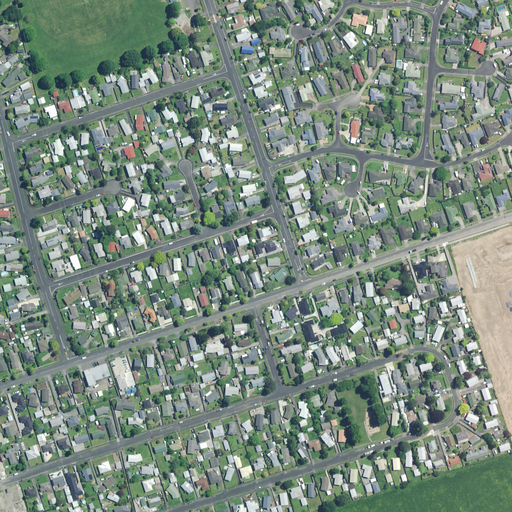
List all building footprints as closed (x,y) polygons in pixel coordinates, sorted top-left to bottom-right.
[(295,4),(292,0),(283,6),(291,20),(296,17),(291,8),(292,7),(292,6),(295,4)] [(330,2),(329,0),(319,0),(320,1),(318,2),(320,6),(319,6),(322,11),(329,7),(332,9),(334,4),(330,2)] [(277,7),(276,1),(265,4),(266,7),(259,9),(263,21),(269,19),(268,14),(276,12),(275,7),(277,7)] [(240,9),(238,2),(225,5),(228,14),(234,12),(234,11),(240,9)] [(463,6),(458,3),(454,9),(472,19),(477,11),(471,8),(471,9),(464,5),(463,6)] [(323,19),(314,4),(305,9),(308,15),(311,14),(314,18),(315,18),(317,22),(323,19)] [(510,29),(504,10),(498,12),(499,16),(498,16),(499,22),(501,22),(503,31),(510,29)] [(245,26),(241,14),(233,17),(236,24),(232,25),(233,29),(245,26)] [(361,16),(354,14),(351,25),(357,27),(358,24),(365,26),(367,17),(363,16),(362,17),(360,17),(361,16)] [(381,18),(381,20),(378,19),(377,34),(383,34),(384,25),(386,26),(387,19),(381,18)] [(403,22),(403,18),(397,19),(397,23),(392,23),(393,43),(399,43),(399,29),(406,29),(406,22),(403,22)] [(421,19),(414,18),(412,36),(413,37),(413,41),(420,42),(421,29),(420,29),(420,25),(423,25),(423,20),(420,20),(421,19)] [(453,23),(448,22),(447,28),(458,30),(459,24),(463,24),(464,19),(453,18),(453,21),(452,22),(453,22),(453,23)] [(490,19),(484,19),(484,22),(479,21),(477,33),(483,33),(484,28),(489,29),(490,19)] [(282,30),(281,27),(276,28),(277,32),(270,33),(271,40),(278,39),(278,41),(284,40),(283,35),(284,35),(283,30),(282,30)] [(9,36),(1,30),(0,31),(0,39),(4,42),(2,44),(6,48),(14,39),(9,35),(9,36)] [(246,40),(251,35),(247,30),(243,33),(235,36),(238,42),(246,40)] [(355,37),(351,31),(342,37),(351,49),(356,44),(352,39),(355,37)] [(450,39),(445,39),(444,45),(450,45),(450,44),(462,45),(463,35),(458,35),(457,37),(456,37),(456,38),(450,38),(450,39)] [(479,40),(475,38),(470,48),(477,51),(478,51),(479,51),(478,53),(483,55),(486,51),(483,49),(486,43),(481,41),(481,43),(478,42),(479,40)] [(511,38),(496,41),(497,47),(504,46),(504,47),(511,45),(511,38)] [(329,43),(333,52),(331,53),(333,57),(341,54),(342,55),(348,52),(345,46),(340,49),(337,42),(336,43),(335,40),(329,43)] [(320,46),(319,42),(312,44),(317,59),(318,58),(320,63),(325,61),(321,48),(322,47),(322,45),(320,46)] [(254,48),(242,46),(241,53),(246,54),(246,53),(253,54),(254,48)] [(413,46),(405,46),(405,58),(415,58),(414,59),(421,60),(421,54),(416,54),(416,47),(412,47),(413,46)] [(305,48),(305,47),(303,47),(303,48),(300,48),(300,49),(299,49),(299,55),(301,55),(301,62),(302,62),(303,67),(301,67),(302,71),(309,71),(309,61),(308,61),(308,53),(310,53),(310,49),(306,49),(306,48),(305,48)] [(277,48),(269,48),(269,54),(273,54),(273,57),(290,58),(291,50),(277,49),(277,48)] [(454,49),(447,48),(446,54),(445,54),(444,60),(446,60),(445,62),(458,63),(458,57),(453,56),(454,49)] [(502,61),(505,66),(511,62),(511,49),(510,50),(511,53),(511,55),(506,58),(506,59),(502,61)] [(205,55),(204,51),(200,52),(204,67),(209,65),(207,61),(213,59),(211,53),(205,55)] [(393,63),(393,52),(383,51),(383,58),(386,58),(386,63),(393,63)] [(195,56),(192,52),(186,56),(189,60),(192,68),(197,66),(198,69),(202,67),(200,61),(197,61),(195,56)] [(19,60),(15,55),(8,61),(3,65),(3,64),(0,65),(0,74),(12,66),(19,60)] [(186,71),(178,57),(176,58),(175,57),(173,58),(175,63),(173,64),(175,69),(176,68),(180,75),(186,71)] [(257,69),(254,58),(248,60),(249,63),(245,65),(247,72),(257,69)] [(168,67),(168,64),(162,64),(163,76),(162,76),(162,82),(168,82),(168,78),(170,77),(169,67),(168,67)] [(364,81),(358,64),(351,66),(355,79),(356,78),(358,83),(364,81)] [(414,64),(407,64),(407,66),(403,66),(403,70),(405,71),(405,77),(419,78),(419,71),(413,71),(414,64)] [(292,71),(290,65),(283,67),(284,70),(280,72),(283,79),(291,77),(297,75),(296,70),(292,71)] [(20,72),(16,68),(1,82),(6,87),(12,82),(15,76),(20,72)] [(341,72),(340,69),(333,72),(334,74),(332,75),(334,80),(337,79),(339,85),(341,84),(342,89),(348,87),(342,71),(341,72)] [(141,82),(139,82),(140,88),(145,86),(143,80),(149,78),(152,84),(158,81),(152,70),(148,72),(141,75),(142,77),(141,78),(140,79),(141,82)] [(253,85),(266,78),(263,74),(262,72),(254,77),(252,74),(248,76),(253,85)] [(27,77),(24,73),(18,76),(21,81),(27,77)] [(113,76),(112,73),(104,76),(107,83),(101,85),(105,97),(111,95),(109,89),(114,88),(112,82),(116,81),(115,75),(113,76)] [(385,73),(380,73),(380,75),(378,75),(378,80),(379,80),(379,85),(384,85),(384,84),(389,84),(390,75),(385,75),(385,73)] [(124,79),(122,76),(117,80),(118,82),(117,83),(120,87),(122,94),(129,92),(126,83),(125,82),(123,80),(124,79)] [(326,84),(322,76),(313,80),(321,96),(327,94),(323,86),(326,84)] [(406,82),(405,86),(407,86),(407,89),(405,88),(403,88),(403,93),(412,94),(411,95),(418,95),(418,88),(415,88),(416,82),(407,81),(407,82),(406,82)] [(31,87),(28,82),(20,86),(22,91),(31,87)] [(478,87),(472,86),(471,89),(471,93),(474,93),(473,94),(474,95),(474,97),(482,98),(483,88),(484,88),(484,82),(478,82),(478,87)] [(313,92),(310,83),(305,85),(306,88),(299,91),(302,102),(308,100),(306,94),(313,92)] [(449,83),(442,83),(441,93),(459,94),(460,86),(453,85),(449,84),(449,83)] [(497,88),(496,88),(492,99),(498,101),(505,85),(499,83),(497,88)] [(264,92),(262,86),(253,89),(256,97),(257,96),(258,99),(267,96),(266,91),(264,92)] [(217,89),(216,87),(209,89),(212,99),(224,94),(222,87),(217,89)] [(295,103),(290,87),(281,90),(288,111),(295,109),(293,103),(295,103)] [(100,101),(99,101),(102,100),(100,93),(97,94),(95,89),(88,91),(89,94),(87,95),(86,91),(83,92),(86,101),(92,99),(93,103),(100,101)] [(377,89),(370,89),(370,96),(371,96),(370,101),(377,102),(377,100),(385,100),(385,96),(383,96),(383,94),(377,93),(377,89)] [(32,97),(30,92),(24,94),(23,93),(19,95),(19,93),(16,94),(16,95),(10,97),(12,104),(32,97)] [(203,105),(208,103),(205,93),(200,95),(203,105)] [(82,102),(80,97),(70,100),(73,109),(75,108),(75,109),(85,106),(84,101),(82,102)] [(279,104),(274,106),(274,107),(271,108),(270,105),(274,103),(272,97),(258,102),(259,108),(262,107),(263,111),(270,109),(271,111),(281,108),(279,104)] [(416,99),(405,98),(404,112),(409,113),(410,108),(415,108),(416,99)] [(444,104),(439,104),(439,110),(445,110),(445,109),(457,109),(457,99),(452,99),(452,101),(451,101),(451,103),(444,102),(444,104)] [(187,112),(183,100),(175,102),(177,108),(178,108),(180,114),(187,112)] [(72,111),(68,101),(64,102),(63,101),(57,103),(59,110),(63,109),(65,113),(72,111)] [(474,106),(477,113),(471,115),(473,121),(494,114),(492,108),(485,110),(484,108),(482,104),(474,106)] [(15,115),(28,113),(27,112),(30,112),(29,105),(22,106),(22,107),(14,108),(15,115)] [(58,118),(54,105),(43,109),(43,107),(40,108),(42,111),(45,110),(46,113),(48,112),(50,118),(53,117),(53,119),(58,118)] [(170,113),(166,106),(160,109),(166,121),(172,118),(175,123),(179,121),(173,111),(170,113)] [(376,121),(377,118),(383,120),(384,115),(382,115),(382,112),(380,112),(381,108),(374,107),(373,112),(369,111),(368,117),(372,118),(371,120),(376,121)] [(506,113),(501,115),(505,126),(510,124),(509,119),(511,119),(511,118),(511,117),(511,112),(511,108),(505,110),(506,113)] [(159,119),(155,109),(146,112),(148,117),(150,116),(152,121),(159,119)] [(305,117),(303,111),(297,113),(298,116),(294,118),(297,125),(306,122),(306,123),(312,121),(310,116),(305,117)] [(270,115),(270,116),(263,120),(266,126),(278,120),(276,115),(275,113),(270,115)] [(235,125),(232,114),(228,115),(229,117),(220,119),(222,126),(226,125),(227,127),(235,125)] [(39,123),(39,116),(28,116),(22,119),(21,118),(20,115),(13,119),(18,129),(30,123),(39,123)] [(144,115),(139,115),(139,117),(136,116),(135,126),(136,131),(143,129),(144,115)] [(199,120),(197,115),(184,119),(186,124),(194,122),(199,120)] [(442,118),(442,123),(443,123),(443,128),(449,128),(449,126),(451,126),(455,126),(455,124),(457,124),(457,122),(455,122),(455,119),(449,119),(449,117),(447,115),(444,115),(442,117),(442,118)] [(290,125),(287,116),(280,118),(282,127),(290,125)] [(409,116),(404,116),(403,130),(409,131),(409,132),(415,132),(416,126),(411,125),(411,119),(409,119),(409,116)] [(126,125),(124,119),(119,122),(126,136),(132,133),(128,124),(126,125)] [(356,121),(351,121),(350,133),(351,133),(350,143),(355,144),(355,142),(359,143),(359,140),(357,140),(357,137),(358,137),(359,121),(356,121)] [(487,122),(483,124),(488,138),(494,135),(493,131),(497,129),(496,127),(500,125),(498,121),(494,122),(494,123),(493,124),(493,122),(489,124),(489,122),(487,123),(487,122)] [(324,127),(323,122),(315,124),(318,140),(324,138),(323,136),(328,135),(327,129),(325,129),(325,127),(324,127)] [(114,126),(113,125),(111,126),(111,127),(109,128),(110,129),(107,130),(109,136),(113,135),(113,136),(117,135),(117,134),(119,133),(117,125),(114,126)] [(208,132),(207,127),(200,129),(202,134),(201,141),(207,142),(208,136),(209,136),(210,132),(208,132)] [(238,137),(235,127),(231,128),(231,130),(226,132),(228,139),(233,137),(234,138),(238,137)] [(269,135),(268,135),(270,141),(286,136),(284,129),(281,129),(282,131),(277,133),(276,128),(270,130),(270,131),(268,132),(269,135)] [(475,130),(468,133),(473,145),(478,143),(476,138),(484,135),(481,128),(475,131),(475,130)] [(97,132),(96,129),(90,131),(94,140),(93,140),(93,142),(98,140),(100,145),(103,144),(104,145),(107,144),(107,146),(109,146),(109,143),(113,142),(111,137),(107,138),(106,137),(102,139),(101,136),(103,136),(101,130),(97,132)] [(313,137),(311,129),(305,131),(305,134),(302,135),(303,140),(306,139),(306,140),(308,140),(309,145),(315,143),(314,137),(313,137)] [(375,130),(370,129),(370,132),(362,131),(361,142),(366,143),(367,138),(374,140),(375,134),(374,133),(375,130)] [(470,146),(465,131),(454,136),(456,140),(459,139),(460,140),(462,144),(463,144),(465,148),(470,146)] [(382,145),(382,146),(387,147),(388,145),(393,146),(394,140),(391,139),(392,134),(385,133),(384,139),(382,139),(380,140),(380,143),(381,145),(382,145)] [(447,134),(441,137),(444,145),(441,146),(443,150),(446,149),(446,151),(448,150),(449,154),(455,152),(453,146),(452,147),(451,144),(447,134)] [(77,148),(73,136),(68,138),(69,139),(65,141),(67,145),(68,144),(70,150),(77,148)] [(194,142),(192,136),(180,139),(183,147),(188,145),(188,144),(194,142)] [(62,145),(60,138),(55,140),(56,141),(53,142),(54,143),(52,143),(53,148),(55,147),(55,153),(59,153),(59,155),(63,155),(63,149),(62,148),(62,145)] [(226,143),(228,142),(226,138),(222,140),(223,144),(219,145),(220,149),(228,147),(226,143)] [(398,142),(396,142),(395,148),(401,149),(401,148),(408,149),(411,147),(412,144),(413,144),(413,140),(413,139),(407,138),(407,141),(399,140),(398,142)] [(287,143),(285,139),(271,144),(273,148),(277,147),(279,152),(285,150),(283,145),(287,143)] [(175,147),(172,140),(161,144),(163,151),(175,147)] [(150,147),(144,152),(148,156),(154,152),(158,150),(157,145),(150,147)] [(136,157),(132,146),(123,149),(126,156),(127,155),(128,159),(136,157)] [(39,155),(37,148),(24,152),(27,163),(33,161),(32,157),(39,155)] [(211,167),(222,163),(221,161),(217,162),(215,157),(214,158),(212,153),(207,154),(205,148),(199,150),(203,162),(211,159),(212,164),(210,164),(211,167)] [(88,154),(86,149),(76,153),(77,158),(88,154)] [(246,164),(245,157),(240,157),(240,158),(232,159),(233,166),(246,164)] [(496,164),(494,165),(497,175),(505,172),(510,170),(508,165),(503,166),(502,164),(501,164),(500,160),(497,161),(496,163),(496,164)] [(116,163),(102,161),(102,165),(104,166),(103,171),(109,172),(110,167),(115,168),(116,163)] [(135,175),(132,166),(135,165),(134,162),(131,163),(125,165),(129,177),(135,175)] [(42,169),(44,169),(43,164),(41,165),(40,163),(32,166),(32,167),(29,168),(31,174),(43,171),(42,169)] [(148,171),(155,168),(154,163),(151,164),(147,166),(146,164),(140,166),(143,174),(148,172),(148,171)] [(169,169),(164,163),(159,168),(162,173),(161,174),(160,173),(157,176),(160,179),(163,177),(164,178),(166,177),(173,172),(169,168),(169,169)] [(319,169),(318,163),(312,165),(313,169),(308,170),(311,181),(314,180),(315,183),(320,182),(317,174),(320,173),(318,169),(319,169)] [(335,172),(333,163),(328,164),(329,167),(323,169),(327,181),(334,179),(333,173),(335,172)] [(349,167),(349,164),(339,163),(338,175),(339,175),(339,177),(344,177),(344,173),(351,173),(351,167),(349,167)] [(492,177),(488,164),(482,166),(484,170),(478,172),(481,181),(492,177)] [(234,177),(231,166),(226,168),(228,178),(234,177)] [(220,169),(215,171),(211,172),(209,167),(200,169),(203,177),(204,177),(205,179),(221,174),(220,169)] [(101,178),(98,168),(89,171),(91,176),(94,176),(95,180),(101,178)] [(53,175),(51,169),(40,173),(41,176),(30,180),(33,187),(40,185),(41,185),(48,179),(47,176),(53,175)] [(251,172),(239,170),(238,178),(250,179),(251,172)] [(295,183),(306,176),(302,170),(292,176),(284,177),(284,184),(293,183),(293,184),(295,183)] [(381,173),(380,170),(369,172),(370,182),(376,181),(376,182),(383,182),(383,180),(389,179),(389,173),(384,174),(384,173),(381,173)] [(87,181),(81,172),(75,175),(82,185),(87,181)] [(397,178),(396,185),(401,186),(401,185),(403,185),(404,182),(404,180),(407,180),(407,174),(403,173),(403,172),(398,172),(397,172),(395,173),(394,176),(396,178),(397,178)] [(461,179),(462,184),(464,190),(472,188),(470,183),(473,182),(470,172),(466,174),(466,176),(465,176),(466,177),(461,179)] [(74,186),(67,175),(61,179),(68,190),(74,186)] [(410,187),(408,190),(415,194),(424,178),(418,175),(416,179),(414,179),(413,181),(412,181),(409,186),(410,187)] [(137,177),(130,180),(131,183),(128,184),(129,189),(132,188),(134,193),(141,191),(137,177)] [(207,193),(209,191),(211,194),(218,189),(216,187),(217,186),(213,179),(209,182),(210,184),(204,188),(207,193)] [(450,182),(447,183),(448,188),(451,187),(454,195),(461,193),(459,183),(458,183),(457,179),(452,180),(450,181),(450,182)] [(173,182),(173,181),(163,182),(164,189),(173,188),(173,191),(181,189),(180,186),(180,184),(180,181),(173,182)] [(436,184),(430,183),(429,196),(437,197),(437,191),(440,191),(441,181),(436,181),(436,184)] [(242,186),(243,193),(239,194),(240,197),(244,197),(252,195),(252,192),(256,191),(255,184),(242,186)] [(304,189),(302,184),(287,189),(290,200),(295,198),(294,197),(300,195),(298,191),(304,189)] [(50,192),(48,185),(44,187),(44,189),(37,192),(40,199),(51,195),(52,197),(59,194),(57,189),(50,192)] [(338,199),(334,187),(326,190),(328,195),(322,196),(323,199),(321,200),(322,204),(338,199)] [(384,196),(382,188),(372,192),(372,194),(368,195),(370,201),(384,196)] [(503,195),(495,197),(499,207),(504,205),(503,202),(506,201),(510,199),(508,192),(507,192),(506,189),(503,191),(503,193),(503,195)] [(184,196),(182,190),(173,193),(174,195),(169,197),(171,203),(174,202),(175,205),(181,203),(180,201),(185,200),(184,196)] [(151,196),(142,193),(140,202),(142,202),(141,205),(148,207),(151,196)] [(496,209),(491,193),(486,194),(487,196),(484,196),(485,198),(481,199),(483,205),(486,204),(487,205),(488,206),(489,206),(490,211),(496,209)] [(246,197),(247,199),(245,200),(247,207),(260,203),(258,196),(251,198),(250,196),(246,197)] [(124,203),(125,203),(122,209),(128,212),(135,201),(127,197),(126,200),(124,203)] [(404,204),(398,206),(401,212),(410,209),(410,210),(416,208),(415,203),(409,204),(407,197),(402,199),(404,204)] [(235,209),(232,198),(228,200),(229,202),(223,203),(226,215),(231,214),(230,210),(235,209)] [(302,212),(298,201),(291,204),(295,215),(302,212)] [(119,210),(116,202),(108,205),(108,206),(106,206),(108,214),(119,210)] [(469,202),(462,205),(467,219),(473,217),(471,212),(472,212),(471,209),(475,208),(473,202),(469,203),(469,202)] [(221,217),(217,204),(211,207),(214,219),(221,217)] [(104,210),(102,205),(92,208),(93,213),(96,212),(97,217),(103,216),(102,211),(104,210)] [(339,210),(337,205),(328,208),(330,213),(333,212),(335,218),(346,214),(344,208),(339,210)] [(387,216),(384,207),(378,209),(380,213),(370,216),(372,222),(387,216)] [(456,215),(456,214),(458,213),(456,208),(449,210),(449,207),(445,209),(450,224),(455,222),(454,218),(455,217),(455,215),(456,215)] [(188,210),(188,208),(183,208),(176,208),(176,214),(173,214),(173,218),(175,218),(175,217),(179,217),(180,214),(189,214),(189,210),(188,210)] [(8,209),(3,209),(3,211),(0,210),(0,217),(9,218),(9,211),(8,211),(8,209)] [(362,217),(360,212),(356,214),(357,216),(353,217),(356,225),(369,221),(367,215),(362,217)] [(446,226),(442,212),(429,216),(431,223),(437,221),(440,228),(446,226)] [(80,224),(76,213),(72,214),(72,215),(68,217),(69,221),(71,221),(73,227),(80,224)] [(301,219),(301,217),(296,218),(300,229),(304,227),(304,226),(309,224),(307,217),(301,219)] [(172,233),(167,219),(164,220),(164,222),(160,223),(162,228),(163,228),(165,235),(172,233)] [(346,225),(344,219),(338,221),(339,225),(335,226),(336,229),(334,229),(335,234),(346,230),(346,232),(353,230),(352,224),(346,225)] [(424,226),(422,219),(415,222),(419,234),(429,231),(427,225),(424,226)] [(56,228),(54,220),(46,223),(47,224),(41,226),(44,232),(56,228)] [(194,227),(192,220),(179,224),(182,231),(194,227)] [(9,225),(0,224),(0,225),(0,230),(1,231),(3,235),(9,234),(8,232),(14,231),(12,224),(9,225)] [(158,238),(156,231),(151,225),(145,230),(150,235),(151,240),(158,238)] [(406,232),(403,225),(397,227),(402,241),(412,237),(410,230),(406,232)] [(267,240),(265,236),(271,234),(269,227),(260,230),(260,228),(257,229),(259,238),(256,239),(258,243),(267,240)] [(395,234),(393,228),(385,230),(384,227),(379,229),(385,246),(391,245),(388,236),(395,234)] [(317,237),(314,229),(309,231),(309,232),(302,236),(305,242),(310,239),(311,242),(320,238),(319,236),(317,237)] [(144,241),(137,231),(132,235),(138,245),(144,241)] [(46,241),(48,247),(55,245),(59,242),(60,243),(64,240),(59,234),(55,238),(46,241)] [(132,247),(127,235),(121,237),(122,238),(119,240),(121,245),(123,244),(125,249),(132,247)] [(249,243),(246,235),(240,237),(240,238),(236,239),(239,247),(249,243)] [(376,242),(374,236),(370,237),(371,238),(368,239),(369,244),(367,245),(369,251),(381,248),(379,241),(376,242)] [(235,252),(231,240),(225,242),(229,253),(235,252)] [(274,246),(272,240),(264,243),(268,253),(277,250),(275,245),(274,246)] [(359,248),(357,241),(351,243),(355,256),(364,253),(362,247),(359,248)] [(261,249),(264,248),(262,242),(254,245),(257,255),(262,253),(261,249)] [(105,256),(101,243),(93,245),(95,253),(97,253),(98,258),(105,256)] [(348,252),(345,245),(334,249),(338,263),(344,261),(342,254),(348,252)] [(219,249),(218,246),(211,249),(214,259),(220,257),(217,249),(219,249)] [(320,252),(318,246),(306,249),(308,256),(320,252)] [(61,256),(58,247),(53,249),(54,251),(48,253),(50,260),(61,256)] [(91,258),(87,251),(83,248),(79,253),(82,255),(85,261),(91,258)] [(210,260),(206,248),(198,251),(200,257),(202,256),(203,262),(210,260)] [(20,258),(18,251),(10,253),(5,255),(6,261),(20,258)] [(194,267),(195,259),(193,253),(186,255),(188,259),(188,267),(194,267)] [(250,260),(248,254),(237,258),(237,257),(232,259),(234,264),(239,262),(239,264),(250,260)] [(81,268),(76,255),(69,257),(73,267),(74,267),(75,270),(81,268)] [(321,257),(310,264),(314,269),(325,262),(321,257)] [(280,266),(279,258),(275,258),(275,259),(267,259),(268,266),(280,266)] [(66,269),(63,259),(51,263),(53,269),(55,268),(57,272),(66,269)] [(425,266),(425,262),(421,262),(421,264),(415,265),(415,272),(418,271),(419,279),(423,279),(423,277),(426,276),(425,269),(426,269),(426,266),(425,266)] [(447,277),(445,262),(433,263),(433,266),(430,266),(431,273),(437,273),(437,275),(439,275),(439,278),(447,277)] [(167,264),(159,263),(159,268),(156,268),(156,271),(159,271),(159,276),(166,276),(167,264)] [(268,271),(266,263),(259,265),(262,273),(268,271)] [(11,265),(6,265),(6,271),(15,272),(15,273),(17,273),(17,272),(21,272),(22,265),(11,265)] [(152,269),(151,266),(145,268),(148,276),(149,275),(151,281),(157,278),(154,269),(152,269)] [(278,282),(286,275),(283,272),(284,271),(281,268),(274,275),(273,274),(269,278),(272,281),(275,279),(278,282)] [(142,281),(139,270),(130,273),(132,281),(135,280),(136,283),(142,281)] [(260,282),(257,271),(250,274),(253,285),(254,284),(256,289),(263,287),(261,281),(260,282)] [(250,291),(242,272),(235,274),(238,282),(239,282),(241,288),(243,287),(245,293),(250,291)] [(179,280),(177,273),(166,277),(168,283),(179,280)] [(27,285),(25,274),(20,275),(20,278),(14,279),(15,286),(21,285),(22,286),(27,285)] [(129,283),(127,274),(119,276),(120,278),(117,279),(121,293),(126,292),(123,284),(129,283)] [(227,291),(233,289),(229,276),(225,277),(226,279),(223,280),(227,291)] [(116,284),(114,278),(107,280),(109,285),(109,296),(115,296),(116,284)] [(402,281),(385,280),(385,288),(401,289),(402,281)] [(448,285),(447,280),(441,281),(444,288),(440,289),(442,295),(458,290),(456,284),(452,285),(451,284),(448,285)] [(11,291),(10,284),(3,286),(5,292),(11,291)] [(85,284),(80,285),(83,296),(88,294),(85,284)] [(100,291),(98,284),(87,287),(90,294),(100,291)] [(432,291),(430,285),(425,286),(427,293),(420,295),(422,301),(437,297),(435,290),(432,291)] [(214,290),(214,288),(210,289),(213,298),(211,299),(213,304),(218,302),(217,299),(221,297),(218,289),(214,290)] [(30,294),(26,289),(16,295),(20,301),(30,294)] [(67,305),(82,296),(79,290),(73,294),(72,293),(68,295),(62,298),(67,305)] [(348,303),(347,290),(339,290),(340,297),(341,297),(341,303),(348,303)] [(209,305),(205,294),(198,296),(201,307),(209,305)] [(180,306),(177,295),(170,297),(174,308),(180,306)] [(463,303),(460,296),(449,300),(452,307),(463,303)] [(190,300),(189,298),(182,300),(186,311),(192,310),(191,306),(193,305),(191,300),(190,300)] [(100,306),(97,299),(91,301),(94,308),(100,306)] [(311,305),(310,300),(300,304),(303,314),(312,311),(310,305),(311,305)] [(339,305),(335,306),(333,301),(327,304),(328,306),(320,308),(323,316),(326,315),(327,317),(332,316),(331,311),(333,310),(334,311),(337,310),(339,316),(342,315),(339,305)] [(448,312),(445,302),(438,304),(439,308),(440,307),(442,313),(448,312)] [(409,310),(407,304),(398,306),(400,313),(403,312),(403,313),(406,312),(406,311),(409,310)] [(79,317),(76,306),(69,308),(71,315),(69,316),(70,320),(79,317)] [(167,313),(164,306),(158,308),(159,311),(157,311),(158,315),(160,315),(161,317),(164,316),(166,320),(171,318),(169,313),(167,313)] [(298,311),(294,306),(291,309),(290,309),(284,314),(291,321),(297,315),(295,313),(298,311)] [(154,312),(146,308),(144,313),(147,315),(147,314),(149,315),(151,318),(149,321),(153,323),(156,318),(154,312)] [(395,314),(393,308),(384,310),(386,317),(395,314)] [(436,309),(429,308),(428,319),(434,320),(436,309)] [(379,320),(371,310),(366,314),(373,324),(379,320)] [(466,319),(463,310),(457,312),(460,321),(466,319)] [(281,321),(278,311),(272,313),(273,318),(271,319),(272,324),(281,321)] [(107,320),(105,312),(95,316),(97,322),(100,321),(100,323),(107,320)] [(124,329),(123,326),(129,325),(126,315),(115,319),(119,331),(124,329)] [(423,321),(422,315),(413,318),(415,324),(423,321)] [(140,321),(139,318),(132,320),(136,330),(144,327),(142,320),(140,321)] [(42,327),(41,320),(24,324),(24,325),(20,326),(21,332),(42,327)] [(397,328),(394,320),(388,322),(390,330),(397,328)] [(348,331),(345,322),(341,323),(340,321),(338,321),(339,326),(330,329),(333,336),(348,331)] [(363,326),(358,321),(349,329),(354,334),(363,326)] [(248,334),(246,323),(233,326),(235,333),(234,333),(235,336),(248,334)] [(390,335),(387,323),(381,325),(385,337),(390,335)] [(114,336),(110,325),(104,327),(106,334),(108,334),(109,338),(114,336)] [(444,328),(437,326),(432,340),(439,343),(444,328)] [(463,334),(461,327),(453,329),(456,337),(452,338),(454,343),(457,342),(457,340),(463,338),(462,335),(463,334)] [(49,328),(41,331),(41,333),(40,333),(41,336),(50,333),(49,328)] [(284,334),(276,336),(278,342),(286,340),(291,336),(290,335),(292,333),(290,329),(284,334)] [(9,333),(0,331),(0,338),(9,340),(9,337),(8,336),(9,333)] [(88,340),(84,334),(74,340),(76,343),(78,342),(81,346),(86,342),(86,341),(88,340)] [(406,343),(404,337),(393,340),(395,346),(406,343)] [(41,341),(40,338),(36,339),(40,353),(47,351),(47,349),(49,349),(46,340),(41,341)] [(198,350),(195,338),(188,339),(191,352),(198,350)] [(239,339),(237,346),(244,347),(252,344),(250,338),(245,340),(239,339)] [(33,350),(30,339),(25,341),(25,342),(23,343),(25,348),(28,347),(30,351),(33,350)] [(388,347),(386,339),(375,342),(377,351),(388,347)] [(205,353),(213,353),(217,352),(218,356),(229,353),(227,347),(223,349),(222,343),(220,344),(219,340),(214,342),(215,344),(213,344),(205,344),(205,353)] [(187,355),(183,342),(177,344),(181,357),(187,355)] [(477,349),(475,342),(465,345),(467,351),(477,349)] [(302,351),(299,344),(280,350),(282,355),(291,353),(291,354),(302,351)] [(460,355),(457,344),(450,346),(453,357),(460,355)] [(366,353),(365,345),(355,346),(356,355),(366,353)] [(349,353),(347,346),(340,348),(344,361),(351,359),(350,358),(355,357),(354,352),(349,353)] [(339,361),(331,347),(325,350),(330,360),(329,360),(332,365),(339,361)] [(173,359),(170,348),(165,349),(166,354),(163,355),(164,361),(173,359)] [(318,361),(318,365),(328,365),(328,358),(325,358),(320,348),(313,351),(318,361)] [(243,364),(251,361),(256,357),(255,356),(259,353),(255,349),(251,352),(249,349),(245,352),(248,355),(248,356),(241,358),(243,364)] [(29,356),(28,351),(21,353),(24,363),(27,362),(28,363),(34,361),(32,355),(29,356)] [(14,355),(13,352),(8,353),(11,363),(10,363),(12,368),(19,366),(17,362),(18,362),(16,355),(14,355)] [(203,359),(202,353),(192,355),(194,362),(203,359)] [(154,368),(154,355),(145,355),(145,359),(147,359),(147,367),(154,368)] [(481,364),(478,356),(472,358),(475,366),(481,364)] [(466,371),(462,360),(456,362),(460,373),(466,371)] [(314,368),(310,362),(300,368),(303,374),(314,368)] [(432,369),(430,362),(419,365),(421,372),(432,369)] [(228,363),(221,363),(221,368),(218,367),(218,372),(220,372),(220,375),(230,375),(230,368),(227,368),(228,363)] [(414,374),(411,363),(405,365),(408,376),(414,374)] [(105,364),(84,371),(90,388),(98,386),(97,381),(110,376),(105,364)] [(297,376),(293,364),(287,366),(291,378),(297,376)] [(259,374),(258,367),(245,368),(246,375),(259,374)] [(401,383),(399,369),(392,370),(394,384),(401,383)] [(131,372),(116,377),(120,390),(136,385),(131,372)] [(203,383),(214,380),(213,377),(215,377),(214,373),(201,376),(203,383)] [(186,381),(183,374),(177,376),(176,375),(171,376),(174,385),(186,381)] [(392,393),(386,374),(378,376),(383,391),(379,392),(381,398),(385,397),(385,395),(392,393)] [(479,382),(476,376),(466,382),(469,388),(479,382)] [(266,385),(263,377),(251,381),(253,388),(258,386),(258,387),(266,385)] [(420,386),(419,379),(408,383),(410,389),(420,386)] [(82,392),(80,381),(73,381),(75,393),(82,392)] [(436,384),(435,381),(431,382),(432,391),(442,389),(442,385),(439,386),(439,383),(436,384)] [(199,391),(197,383),(190,385),(192,393),(199,391)] [(69,391),(67,384),(57,387),(59,395),(65,394),(64,392),(69,391)] [(162,391),(160,384),(148,387),(150,394),(162,391)] [(238,388),(225,387),(225,396),(231,396),(231,394),(238,395),(238,388)] [(490,399),(487,388),(481,390),(484,401),(490,399)] [(400,396),(398,389),(393,391),(394,393),(392,393),(392,396),(395,395),(396,398),(400,396)] [(220,397),(214,390),(211,392),(210,391),(205,395),(206,397),(205,398),(209,404),(215,400),(216,401),(220,397)] [(327,398),(325,404),(332,407),(335,399),(333,391),(326,393),(327,398)] [(481,400),(478,392),(466,396),(470,406),(476,404),(475,400),(477,399),(478,401),(481,400)] [(192,398),(191,393),(187,394),(190,407),(193,406),(194,409),(201,407),(199,397),(192,398)] [(36,402),(37,395),(27,394),(27,398),(29,399),(28,405),(38,407),(39,403),(36,402)] [(320,400),(318,395),(308,398),(310,403),(312,402),(314,408),(321,406),(319,400),(320,400)] [(426,402),(424,395),(413,398),(415,405),(418,405),(419,407),(423,406),(422,403),(426,402)] [(443,405),(440,398),(436,399),(441,411),(445,409),(444,405),(443,405)] [(126,401),(122,400),(122,402),(117,401),(115,410),(122,411),(123,409),(134,410),(135,404),(126,402),(126,401)] [(301,410),(299,416),(306,419),(309,413),(307,401),(298,403),(299,409),(301,409),(301,410)] [(22,406),(20,407),(19,402),(13,404),(18,422),(26,420),(24,415),(23,415),(21,411),(23,411),(22,406)] [(172,416),(171,403),(161,404),(162,417),(172,416)] [(187,409),(185,403),(175,405),(176,412),(180,411),(181,413),(185,412),(184,409),(187,409)] [(286,411),(284,417),(290,420),(293,412),(292,404),(286,405),(286,411)] [(497,414),(494,404),(488,406),(491,416),(497,414)] [(8,414),(6,405),(0,406),(0,415),(0,416),(8,414)] [(109,407),(102,407),(95,409),(97,416),(103,414),(107,414),(108,413),(109,407)] [(428,424),(423,410),(417,412),(421,422),(422,422),(423,426),(428,424)] [(147,414),(148,420),(154,419),(155,421),(159,420),(157,411),(147,414)] [(271,424),(279,423),(278,411),(270,411),(271,424)] [(399,413),(392,413),(392,416),(388,415),(388,421),(391,421),(391,426),(398,426),(399,413)] [(479,418),(468,413),(465,420),(475,425),(479,418)] [(266,415),(256,414),(255,426),(257,426),(256,430),(262,430),(262,425),(265,426),(266,415)] [(79,424),(76,416),(72,417),(72,419),(66,421),(69,428),(79,424)] [(62,424),(60,417),(49,421),(52,427),(62,424)] [(136,425),(139,426),(142,420),(137,418),(128,418),(128,425),(136,425)] [(498,425),(496,419),(484,423),(486,429),(498,425)] [(110,437),(116,435),(111,420),(106,421),(110,437)] [(251,423),(249,420),(242,424),(247,433),(253,429),(249,424),(251,423)] [(236,424),(229,422),(229,427),(228,435),(234,436),(236,424)] [(290,428),(288,422),(280,424),(281,430),(290,428)] [(321,424),(323,430),(331,428),(329,422),(321,424)] [(15,435),(12,425),(4,428),(7,438),(15,435)] [(224,435),(221,425),(215,427),(215,430),(212,431),(214,438),(224,435)] [(105,437),(105,430),(99,430),(91,433),(93,439),(100,437),(105,437)] [(503,436),(500,430),(492,434),(493,436),(491,436),(493,441),(503,436)] [(210,439),(208,431),(201,433),(202,434),(197,435),(199,443),(210,439)] [(467,438),(465,431),(455,435),(458,444),(467,441),(466,438),(467,438)] [(3,439),(1,433),(0,433),(0,442),(1,442),(2,445),(8,443),(6,438),(3,439)] [(303,435),(303,433),(297,435),(299,442),(308,440),(307,434),(303,435)] [(334,444),(325,433),(320,437),(325,444),(326,444),(329,448),(334,444)] [(74,438),(75,441),(71,442),(73,447),(78,445),(89,441),(87,434),(74,438)] [(454,448),(450,436),(443,438),(445,443),(446,442),(447,447),(449,446),(450,449),(454,448)] [(477,440),(474,436),(469,441),(471,444),(477,440)] [(71,447),(68,437),(57,440),(59,446),(62,445),(64,449),(71,447)] [(195,440),(188,440),(187,454),(194,454),(194,449),(198,450),(199,446),(194,445),(195,440)] [(321,450),(318,440),(308,443),(309,448),(313,447),(315,452),(321,450)] [(437,450),(434,440),(427,443),(430,452),(437,450)] [(25,449),(23,442),(12,445),(13,448),(6,451),(7,454),(4,454),(6,458),(8,457),(10,465),(17,463),(13,452),(19,450),(20,451),(25,449)] [(55,452),(52,443),(42,446),(44,453),(50,451),(51,454),(55,452)] [(180,443),(175,444),(169,446),(170,452),(181,449),(180,443)] [(510,449),(508,443),(498,446),(500,452),(510,449)] [(167,450),(165,444),(153,447),(155,454),(167,450)] [(298,444),(295,448),(294,449),(298,452),(302,458),(308,455),(303,448),(298,444)] [(39,456),(36,445),(29,447),(30,450),(25,452),(28,460),(36,458),(36,457),(39,456)] [(488,455),(485,446),(480,448),(481,450),(471,453),(471,450),(466,452),(467,455),(464,455),(466,462),(488,455)] [(287,448),(286,448),(282,449),(280,449),(284,464),(290,462),(287,448)] [(277,457),(272,451),(267,455),(271,460),(274,467),(280,465),(277,457)] [(142,460),(140,453),(136,455),(129,455),(128,461),(133,461),(137,461),(142,460)] [(237,458),(236,456),(233,457),(237,468),(242,467),(241,465),(243,464),(243,461),(241,462),(239,457),(237,458)] [(460,463),(458,457),(446,461),(448,467),(460,463)] [(219,466),(217,458),(209,460),(210,464),(209,464),(210,468),(219,466)] [(255,471),(264,468),(263,465),(265,465),(263,458),(258,460),(258,463),(253,464),(255,471)] [(386,463),(385,459),(374,461),(375,465),(377,465),(379,471),(385,469),(384,464),(386,463)] [(443,463),(442,460),(433,463),(434,466),(435,469),(438,468),(438,469),(445,467),(444,463),(443,463)] [(111,470),(108,461),(102,463),(102,465),(98,466),(100,474),(111,470)] [(429,462),(429,461),(424,462),(425,467),(427,467),(428,470),(432,469),(431,462),(429,462)] [(152,474),(153,465),(149,465),(149,467),(141,467),(141,474),(152,474)] [(372,467),(363,465),(362,469),(365,470),(363,477),(369,478),(372,467)] [(252,473),(250,466),(239,469),(242,478),(249,476),(248,474),(252,473)] [(230,481),(235,468),(229,467),(224,480),(230,481)] [(93,480),(90,468),(81,471),(82,474),(80,475),(81,477),(84,476),(86,482),(93,480)] [(357,476),(358,470),(350,469),(350,471),(348,471),(348,474),(350,474),(350,483),(356,483),(356,476),(357,476)] [(79,481),(76,471),(70,473),(71,476),(66,477),(68,484),(79,481)] [(215,476),(213,471),(207,473),(211,485),(217,483),(217,485),(222,484),(219,475),(215,476)] [(341,475),(333,475),(332,478),(334,478),(334,485),(341,485),(341,475)] [(66,485),(63,476),(52,479),(54,486),(58,485),(59,487),(66,485)] [(116,482),(112,477),(103,484),(107,489),(116,482)] [(209,488),(206,478),(195,481),(198,488),(201,487),(202,490),(209,488)] [(154,484),(153,479),(142,482),(145,492),(152,490),(151,485),(154,484)] [(193,490),(186,481),(180,486),(185,491),(188,494),(193,490)] [(51,490),(49,482),(40,485),(41,488),(40,489),(40,492),(46,491),(51,490)] [(179,493),(171,485),(166,490),(172,496),(171,496),(173,499),(179,493)] [(301,493),(299,486),(290,489),(291,492),(290,493),(292,499),(298,497),(297,494),(301,493)] [(30,490),(29,488),(25,490),(28,499),(37,496),(35,488),(30,490)] [(120,497),(109,492),(107,498),(117,503),(120,497)] [(288,505),(286,493),(279,494),(281,506),(288,505)] [(19,498),(17,494),(11,496),(14,506),(23,503),(21,497),(19,498)] [(160,504),(158,497),(147,501),(149,507),(160,504)] [(250,503),(250,501),(245,502),(248,511),(255,511),(255,510),(259,508),(257,503),(255,504),(254,502),(250,503)]
